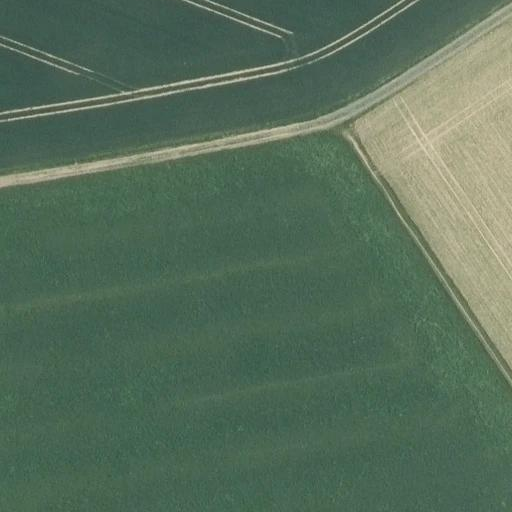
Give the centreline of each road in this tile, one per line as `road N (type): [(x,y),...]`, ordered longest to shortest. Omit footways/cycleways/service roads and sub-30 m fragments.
road 1 (track): [(511,13),(341,129),(0,188)]
road 2 (track): [(341,129),(511,386)]
